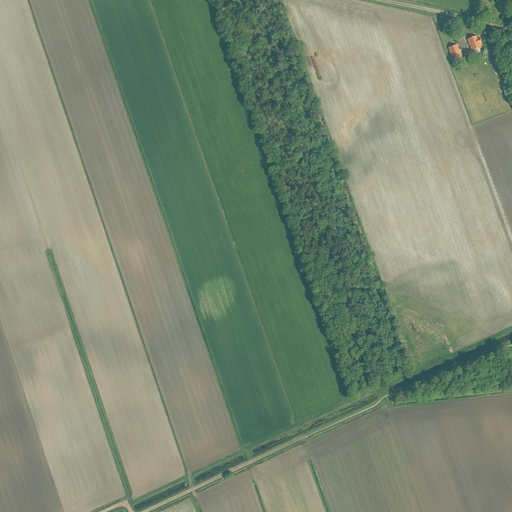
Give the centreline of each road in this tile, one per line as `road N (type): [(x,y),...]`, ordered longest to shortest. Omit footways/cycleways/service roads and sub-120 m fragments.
road 1 (track): [(344,419),(146,511)]
road 2 (unclassified): [(511,30),(380,0)]
